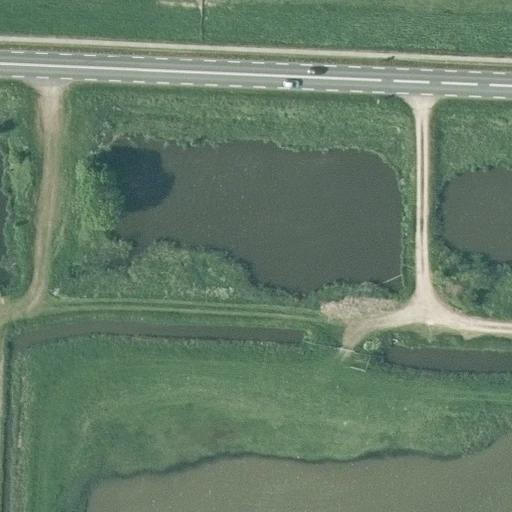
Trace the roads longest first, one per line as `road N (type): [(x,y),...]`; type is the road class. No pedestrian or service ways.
road 1 (primary): [(511,86),(0,63)]
road 2 (track): [(38,305),(295,314),(336,331),(423,315),(511,328)]
road 3 (track): [(38,305),(55,66)]
road 4 (track): [(421,82),(423,315)]
